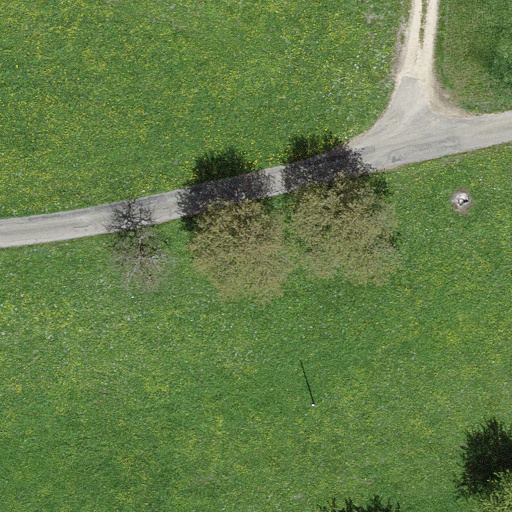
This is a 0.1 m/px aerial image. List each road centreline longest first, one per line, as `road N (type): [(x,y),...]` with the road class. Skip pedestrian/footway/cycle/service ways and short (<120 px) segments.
road 1 (unclassified): [(511,122),(163,206),(0,230)]
road 2 (track): [(433,138),(422,47),(426,0)]
